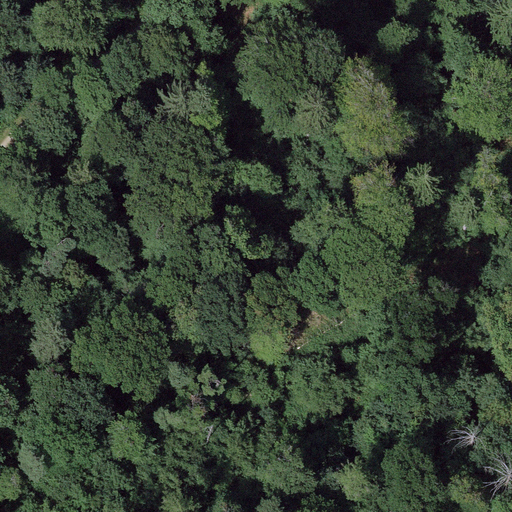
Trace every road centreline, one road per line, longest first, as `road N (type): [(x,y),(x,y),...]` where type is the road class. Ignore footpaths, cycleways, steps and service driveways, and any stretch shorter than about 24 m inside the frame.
road 1 (track): [(138,511),(511,332)]
road 2 (track): [(0,161),(169,0)]
